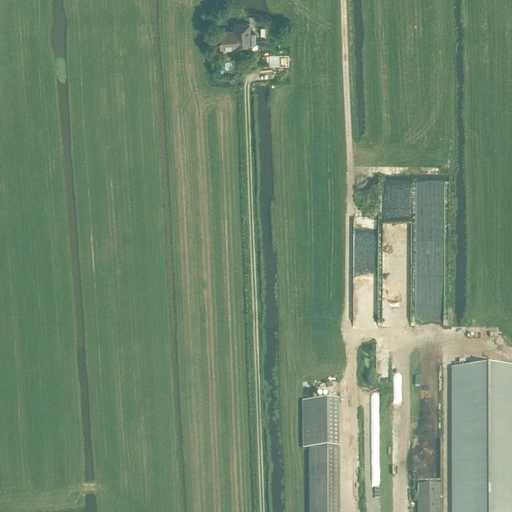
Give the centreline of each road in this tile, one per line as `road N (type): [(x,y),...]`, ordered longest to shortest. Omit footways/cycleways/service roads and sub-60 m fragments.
road 1 (track): [(355,440),(344,0)]
road 2 (track): [(283,102),(295,511)]
road 3 (track): [(511,357),(460,355),(392,334),(352,336)]
road 4 (track): [(0,500),(109,486),(140,511)]
